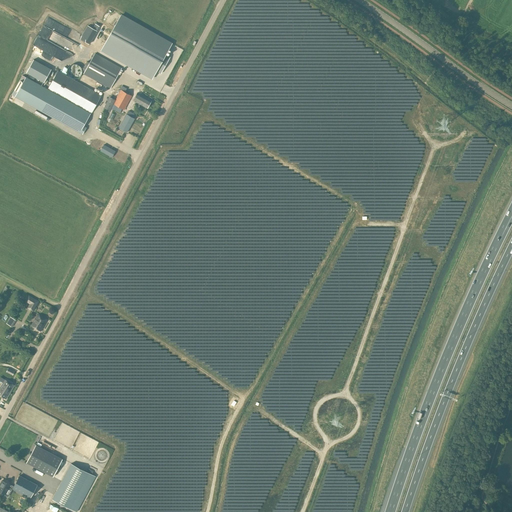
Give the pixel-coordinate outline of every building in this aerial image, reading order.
[(121,15),(102,50),(152,78),(157,71),(161,73),(170,57),(166,54),(172,43),(121,15)] [(88,25),(80,39),(81,39),(90,44),(97,31),(97,30),(99,26),(95,23),(93,27),(92,28),(88,26),(88,25)] [(95,52),(84,73),(111,88),(122,68),(95,52)] [(28,74),(47,82),(53,67),(34,59),(28,74)] [(59,71),(49,89),(91,113),(101,95),(59,71)] [(91,113),(23,76),(12,95),(83,134),(87,127),(84,126),(91,113)] [(132,96),(126,92),(121,89),(121,90),(116,99),(110,96),(105,108),(110,111),(113,104),(125,109),(132,96)] [(134,100),(148,108),(152,101),(138,93),(134,100)] [(127,114),(119,128),(127,132),(135,118),(133,117),(127,114)] [(104,146),(101,152),(113,158),(116,152),(104,146)] [(26,301),(30,304),(28,308),(33,311),(38,301),(29,296),(26,301)] [(38,314),(32,325),(41,331),(48,320),(38,314)] [(7,324),(13,326),(16,319),(10,316),(7,324)] [(3,382),(0,387),(0,395),(6,399),(15,385),(5,379),(3,382)] [(36,446),(27,462),(52,475),(61,460),(36,446)] [(76,511),(95,476),(71,463),(51,498),(76,511)] [(30,497),(37,485),(37,484),(19,475),(14,485),(2,479),(0,483),(1,483),(0,485),(0,490),(5,493),(9,486),(30,497)]
